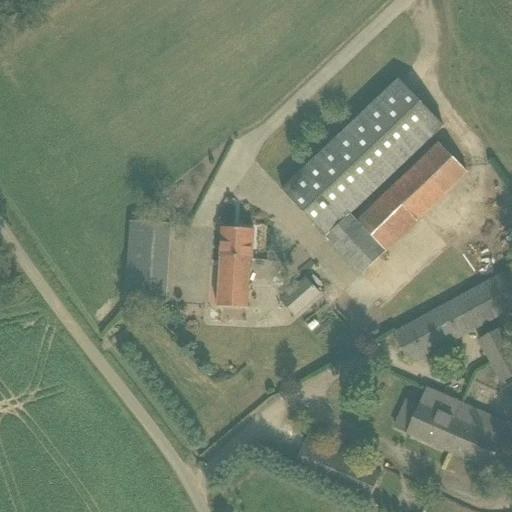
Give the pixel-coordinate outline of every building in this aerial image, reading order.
[(399,80),(283,190),(327,237),(350,215),(444,127),(399,80)] [(386,253),(356,222),(350,215),(327,237),(362,275),(386,253)] [(171,224),(131,222),(126,300),(166,302),(171,224)] [(254,230),(222,228),(218,307),(249,309),(254,230)] [(511,269),(470,292),(487,323),(511,309),(511,269)] [(307,277),(289,293),(305,309),(322,293),(307,277)] [(448,345),(431,314),(393,334),(410,365),(448,345)] [(492,363),(511,353),(499,330),(480,341),(492,363)] [(511,352),(511,353),(492,363),(503,383),(511,377),(511,352)] [(508,425),(427,389),(408,435),(488,470),(508,425)] [(382,474),(306,440),(293,470),(369,503),(382,474)]
